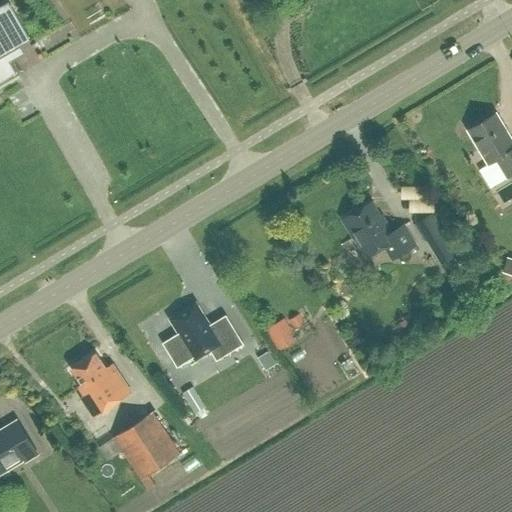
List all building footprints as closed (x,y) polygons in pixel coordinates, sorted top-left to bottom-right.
[(0,85),(18,75),(10,61),(24,53),(21,47),(31,40),(9,1),(0,6),(0,85)] [(511,141),(495,114),(468,130),(489,165),(496,160),(507,178),(511,175),(511,141)] [(371,202),(344,219),(367,257),(385,246),(393,260),(417,245),(404,225),(390,233),(371,202)] [(426,239),(441,264),(457,255),(432,213),(414,223),(424,241),(426,239)] [(511,259),(504,256),(499,270),(511,274),(511,259)] [(179,333),(162,343),(177,367),(194,357),(195,359),(210,350),(216,360),(244,344),(226,315),(209,325),(196,303),(170,319),(179,333)] [(265,328),(278,350),(294,341),(288,331),(290,330),(283,317),(265,328)] [(78,387),(85,398),(97,415),(131,392),(113,364),(106,369),(96,353),(71,369),(82,385),(78,387)] [(183,393),(196,412),(206,406),(194,386),(183,393)] [(114,438),(124,454),(147,490),(156,485),(149,474),(181,453),(153,412),(114,438)] [(38,454),(17,420),(0,430),(0,472),(23,458),(25,462),(38,454)]
